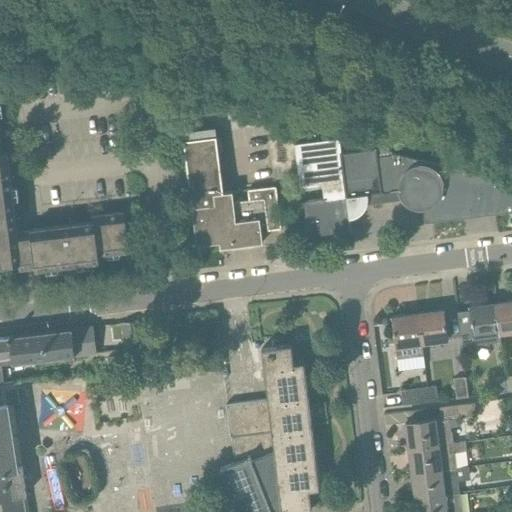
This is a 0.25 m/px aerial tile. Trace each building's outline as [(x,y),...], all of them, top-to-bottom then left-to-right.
[(183,133),(184,141),(197,246),(220,243),(221,248),(263,243),(261,225),(267,225),(268,231),(282,230),(277,187),(248,190),(250,201),(234,203),(233,192),(224,193),(216,129),(183,133)] [(339,139),(295,145),(299,178),(300,188),(322,185),(324,199),(302,202),(302,204),(304,204),(309,237),(350,232),(352,232),(350,219),(354,218),(358,216),(361,214),(364,211),(366,207),(367,204),(403,200),(405,202),(408,205),(411,207),(415,208),(419,209),(423,209),(425,224),(511,212),(511,181),(395,155),(395,154),(391,152),(388,151),(384,150),(380,150),(377,150),(376,149),(375,149),(375,151),(367,152),(342,155),(342,153),(341,153),(339,139)] [(0,176),(10,175),(7,154),(0,154),(0,176)] [(0,197),(13,196),(10,175),(0,176),(0,197)] [(0,218),(15,217),(15,212),(13,196),(0,197),(0,218)] [(93,222),(100,256),(130,252),(125,213),(92,217),(93,222)] [(0,239),(18,238),(17,232),(15,217),(0,218),(0,239)] [(100,262),(100,256),(93,222),(63,226),(68,266),(100,262)] [(36,270),(68,266),(63,226),(30,231),(36,268),(36,270)] [(20,270),(23,269),(18,238),(0,239),(0,266),(19,264),(20,270)] [(501,335),(511,333),(511,301),(497,304),(501,335)] [(474,339),(501,335),(497,304),(470,307),(474,339)] [(423,345),(449,342),(444,310),(419,314),(423,345)] [(396,349),(423,345),(419,314),(392,317),(396,349)] [(126,350),(142,348),(139,322),(123,323),(126,350)] [(13,337),(16,365),(75,357),(74,356),(76,356),(75,349),(86,347),(83,329),(13,337)] [(14,365),(16,365),(13,337),(0,339),(0,383),(5,383),(2,366),(13,364),(14,365)] [(238,511),(290,511),(312,509),(310,491),(320,489),(304,363),(294,364),(292,345),(262,349),(268,399),(227,404),(231,437),(237,436),(240,461),(221,468),(238,511)] [(469,398),(469,397),(466,378),(454,379),(457,399),(469,398)] [(499,394),(508,393),(506,378),(497,379),(499,394)] [(26,511),(24,496),(27,495),(23,467),(20,467),(10,405),(20,403),(17,382),(5,383),(0,383),(0,511),(26,511)] [(428,388),(430,403),(439,402),(437,387),(428,388)] [(403,407),(430,403),(428,388),(401,391),(403,407)] [(409,449),(453,444),(451,428),(458,427),(457,419),(477,416),(475,403),(440,408),(441,420),(406,424),(409,449)] [(412,474),(457,468),(455,453),(467,451),(466,442),(453,444),(409,449),(412,474)] [(415,499),(460,494),(458,477),(470,476),(468,467),(457,468),(412,474),(415,499)] [(461,511),(460,494),(415,499),(416,511),(461,511)]
